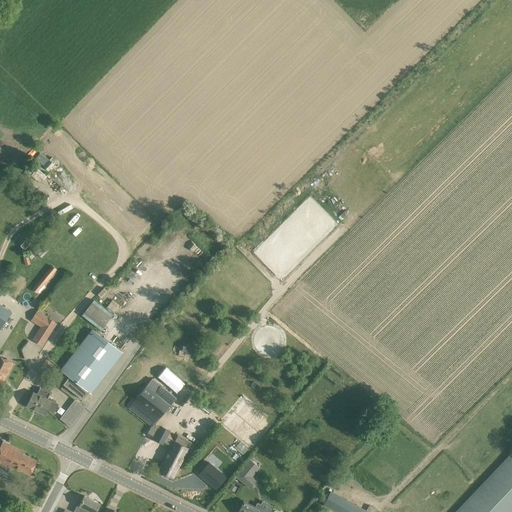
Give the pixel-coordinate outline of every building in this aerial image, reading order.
[(49,160),(44,166),(48,170),(54,164),(49,160)] [(27,238),(20,246),(24,250),(31,242),(27,238)] [(52,266),(33,288),(37,291),(55,269),(52,266)] [(0,326),(10,313),(0,305),(0,326)] [(37,311),(32,320),(42,326),(33,340),(42,345),(56,323),(37,311)] [(63,372),(54,383),(61,387),(63,384),(83,400),(89,392),(91,394),(123,353),(92,329),(60,370),(63,372)] [(0,356),(0,380),(3,382),(3,381),(3,382),(13,363),(0,356)] [(146,385),(135,399),(159,418),(170,404),(146,385)] [(32,392),(26,406),(45,415),(47,410),(53,413),(57,404),(51,401),(47,399),(50,393),(40,388),(37,394),(32,392)] [(75,400),(60,419),(70,426),(84,408),(75,400)] [(171,446),(158,470),(174,478),(189,449),(188,449),(191,443),(176,435),(173,441),(171,446)] [(22,451),(3,441),(0,447),(0,463),(1,461),(29,475),(36,460),(21,453),(22,451)] [(511,511),(511,451),(454,511),(511,511)] [(250,460),(235,477),(240,480),(249,488),(250,488),(256,481),(251,477),(259,468),(250,460)] [(336,511),(366,511),(367,511),(330,491),(323,505),(336,511)] [(79,505),(77,504),(73,511),(95,511),(100,504),(84,496),(79,505)] [(265,511),(244,501),(238,511),(265,511)]
